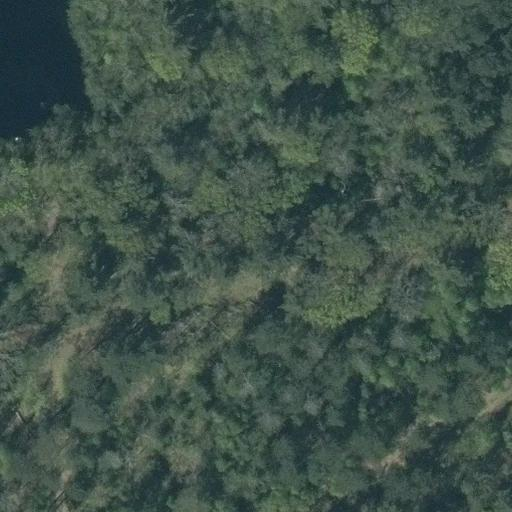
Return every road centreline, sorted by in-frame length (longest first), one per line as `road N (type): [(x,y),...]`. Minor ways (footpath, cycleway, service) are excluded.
road 1 (track): [(317,511),(511,405),(511,373)]
road 2 (track): [(56,511),(38,337)]
